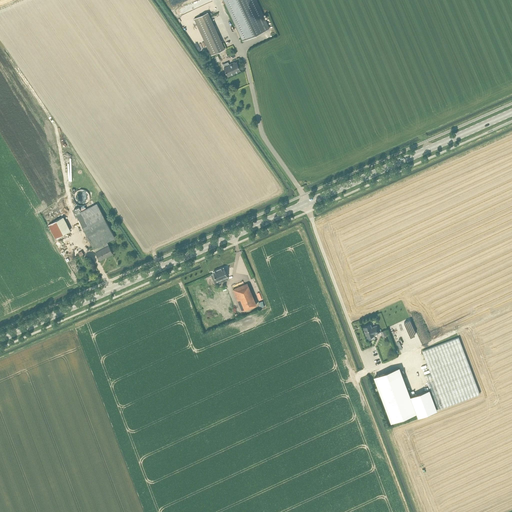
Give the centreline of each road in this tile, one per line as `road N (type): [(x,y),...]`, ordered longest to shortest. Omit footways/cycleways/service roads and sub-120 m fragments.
road 1 (primary): [(0,339),(305,203)]
road 2 (primary): [(305,203),(511,113)]
